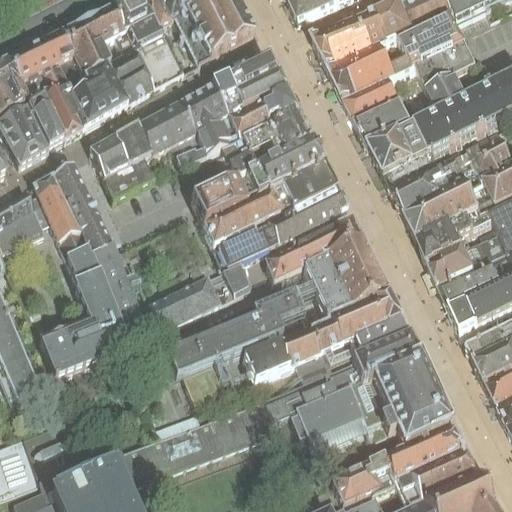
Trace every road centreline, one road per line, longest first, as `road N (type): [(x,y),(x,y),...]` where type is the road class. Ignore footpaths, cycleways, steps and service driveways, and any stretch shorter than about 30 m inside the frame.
road 1 (residential): [(441,364),(283,51)]
road 2 (residential): [(73,156),(283,51)]
road 3 (residential): [(187,209),(115,243),(73,156)]
road 4 (residential): [(511,498),(441,364)]
road 5 (residential): [(400,0),(283,51)]
